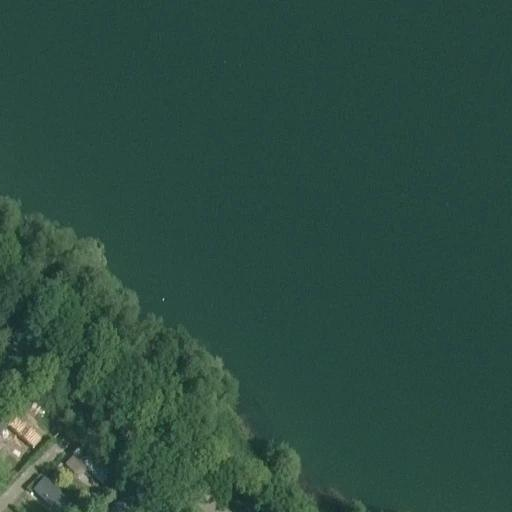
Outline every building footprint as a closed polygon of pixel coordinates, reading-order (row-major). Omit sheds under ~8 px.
[(0,389),(0,398),(2,400),(11,391),(4,385),(0,389)] [(16,401),(8,410),(16,419),(25,410),(16,401)] [(112,472),(118,478),(124,471),(118,465),(112,472)] [(140,485),(131,494),(140,503),(149,495),(140,485)] [(55,511),(73,511),(77,508),(53,488),(42,501),(55,511)]
